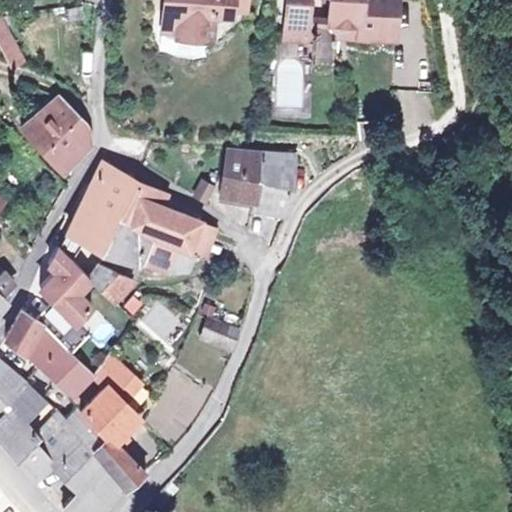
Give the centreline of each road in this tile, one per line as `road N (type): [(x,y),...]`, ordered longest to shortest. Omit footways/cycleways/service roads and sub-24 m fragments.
road 1 (unclassified): [(261,279),(307,197),(345,164),(447,120),(456,99),(443,0)]
road 2 (residential): [(261,279),(238,364),(210,419),(121,511)]
road 3 (residential): [(100,130),(112,150),(232,226),(254,249),(261,279)]
road 4 (residential): [(0,317),(100,130)]
road 5 (residential): [(107,0),(100,130)]
